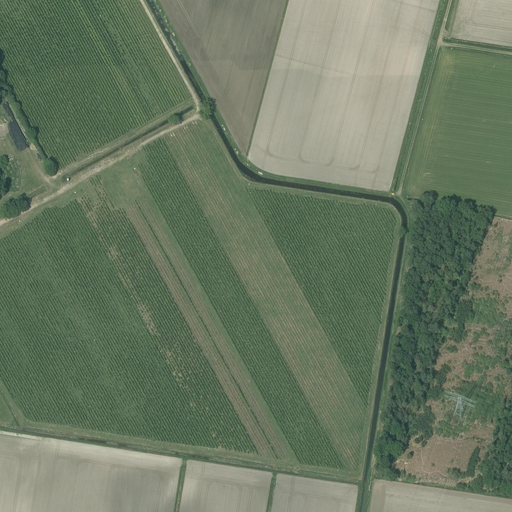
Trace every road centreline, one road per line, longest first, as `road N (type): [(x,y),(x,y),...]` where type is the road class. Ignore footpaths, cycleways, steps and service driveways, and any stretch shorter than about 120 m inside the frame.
road 1 (track): [(366,511),(411,216),(397,195),(252,169),(232,147),(154,0)]
road 2 (track): [(141,0),(197,112),(0,225)]
road 3 (track): [(0,433),(183,463)]
road 4 (track): [(397,195),(438,43)]
